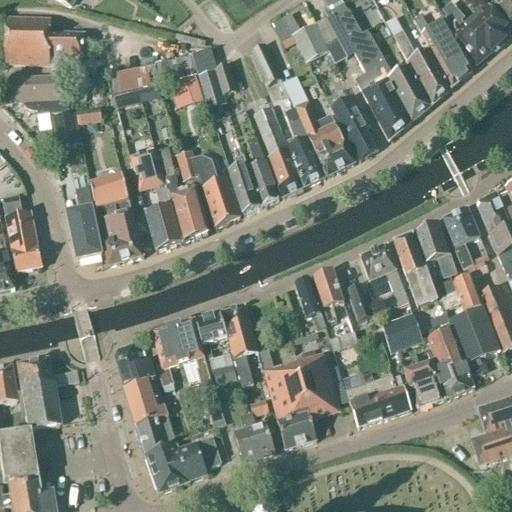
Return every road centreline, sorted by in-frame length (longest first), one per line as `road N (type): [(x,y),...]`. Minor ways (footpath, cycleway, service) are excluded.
road 1 (residential): [(72,294),(168,268),(374,173),(511,57)]
road 2 (residential): [(93,372),(120,343),(205,317),(468,202)]
road 3 (residential): [(177,511),(511,389)]
road 4 (residential): [(72,294),(28,170),(0,139)]
road 5 (residential): [(126,511),(93,372)]
